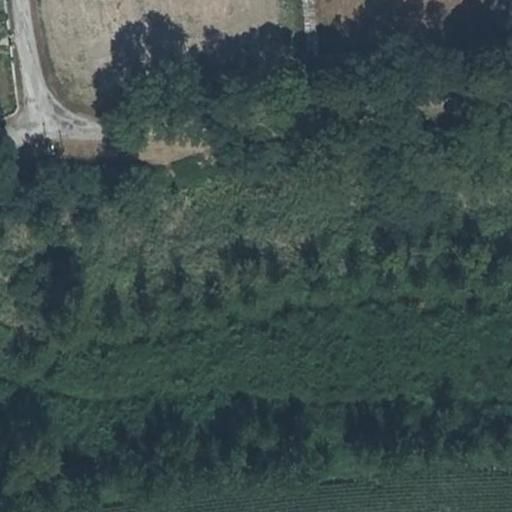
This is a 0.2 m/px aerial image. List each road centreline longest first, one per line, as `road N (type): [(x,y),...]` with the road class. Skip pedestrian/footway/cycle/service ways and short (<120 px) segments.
road 1 (unclassified): [(36,127),(137,134),(511,119)]
road 2 (unclassified): [(36,127),(19,0)]
